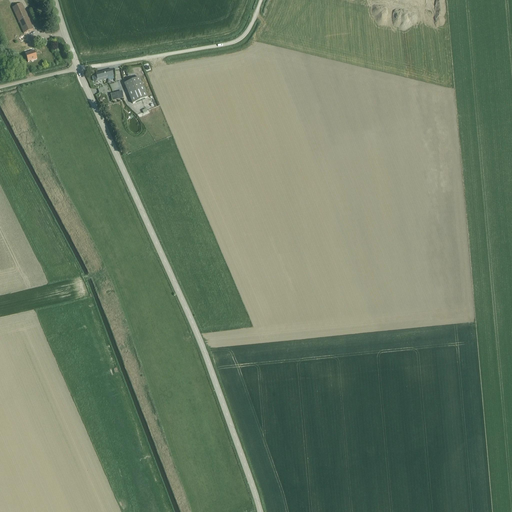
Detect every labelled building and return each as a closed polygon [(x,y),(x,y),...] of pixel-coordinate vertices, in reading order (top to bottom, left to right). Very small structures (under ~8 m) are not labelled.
[(25,35),(35,30),(23,4),(13,9),(25,35)] [(38,59),(34,49),(26,52),(30,62),(38,59)] [(114,71),(99,74),(100,80),(115,77),(114,71)] [(137,102),(149,96),(141,79),(129,84),(137,102)] [(156,107),(154,102),(153,102),(151,96),(143,99),(146,109),(156,107)]
